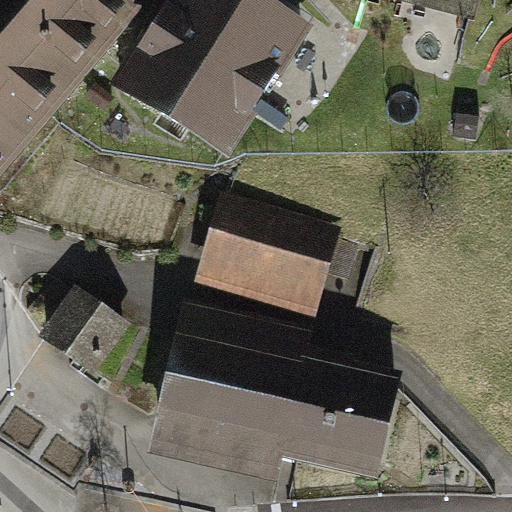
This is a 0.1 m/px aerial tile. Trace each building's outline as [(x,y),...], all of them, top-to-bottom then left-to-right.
[(0,0),(0,170),(139,0),(0,0)] [(302,29),(256,0),(176,0),(122,87),(225,151),(302,29)] [(432,0),(473,10),(475,0),(432,0)] [(209,266),(315,297),(323,270),(348,277),(357,243),(333,236),(334,232),(228,201),(209,266)] [(315,297),(209,266),(203,284),(309,315),(315,297)] [(124,324),(78,293),(47,338),(93,369),(124,324)] [(188,302),(181,333),(303,361),(310,329),(188,302)] [(375,471),(396,382),(303,361),(181,333),(160,422),(282,450),(375,471)] [(282,450),(160,422),(152,454),(275,482),(282,450)]
